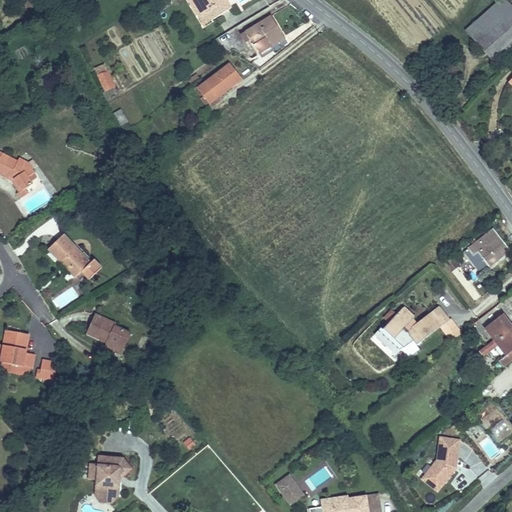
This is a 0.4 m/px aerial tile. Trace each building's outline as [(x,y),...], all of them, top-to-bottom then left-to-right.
[(197,0),(207,17),(234,0),(197,0)] [(511,43),(511,7),(506,0),(504,0),(467,32),(491,61),(511,43)] [(266,44),(276,35),(289,25),(274,7),(251,26),(257,33),(266,44)] [(257,33),(251,26),(246,30),(252,37),(257,33)] [(281,40),(276,35),(266,44),(271,48),(281,40)] [(109,85),(123,79),(109,57),(97,62),(109,85)] [(218,93),(246,72),(236,57),(207,77),(218,93)] [(17,176),(24,188),(29,184),(25,179),(28,177),(21,167),(23,165),(17,157),(15,159),(0,150),(0,172),(9,177),(12,174),(17,176)] [(26,192),(24,188),(17,176),(12,174),(9,177),(13,180),(19,189),(15,191),(18,196),(26,192)] [(494,227),(467,247),(472,255),(479,250),(489,264),(509,248),(494,227)] [(45,243),(73,272),(89,256),(62,228),(45,243)] [(472,255),(467,247),(464,250),(480,271),(489,264),(479,250),(472,255)] [(458,265),(449,253),(441,260),(450,271),(450,270),(458,265)] [(402,326),(409,319),(411,317),(412,315),(401,305),(381,327),(392,337),(402,327),(402,326)] [(412,325),(404,331),(411,339),(414,343),(448,318),(439,305),(412,325)] [(114,320),(91,312),(83,331),(102,338),(104,334),(108,336),(104,345),(120,352),(129,330),(113,324),(114,320)] [(500,314),(482,327),(502,356),(495,361),(502,372),(511,363),(511,324),(509,327),(500,314)] [(412,325),(409,319),(402,326),(402,327),(404,331),(412,325)] [(392,337),(399,347),(411,339),(404,331),(402,327),(392,337)] [(22,353),(27,334),(4,329),(1,345),(0,348),(0,361),(28,367),(29,368),(32,355),(22,353)] [(28,367),(0,361),(0,348),(1,345),(0,344),(0,368),(26,375),(28,367)] [(50,381),(54,364),(39,361),(37,371),(34,371),(33,377),(50,381)] [(496,438),(508,428),(501,419),(489,429),(496,438)] [(439,456),(427,472),(435,478),(439,474),(446,479),(458,463),(462,436),(442,433),(439,456)] [(182,443),(188,451),(196,446),(190,437),(182,443)] [(90,471),(89,479),(101,482),(100,490),(112,492),(115,477),(129,466),(121,455),(95,450),(93,457),(87,456),(84,469),(90,471)] [(289,470),(275,480),(280,486),(293,476),(289,470)] [(435,478),(427,472),(424,475),(440,487),(446,479),(439,474),(435,478)] [(293,476),(280,486),(290,499),(303,490),(294,477),(293,476)] [(101,482),(89,479),(86,492),(93,495),(91,498),(105,502),(112,494),(112,492),(100,490),(101,482)] [(344,489),(331,491),(327,506),(331,511),(339,511),(342,509),(350,507),(351,511),(368,509),(365,488),(346,492),(344,489)] [(331,511),(327,506),(331,491),(322,493),(325,511),(350,511),(351,511),(350,507),(342,509),(339,511),(331,511)]
